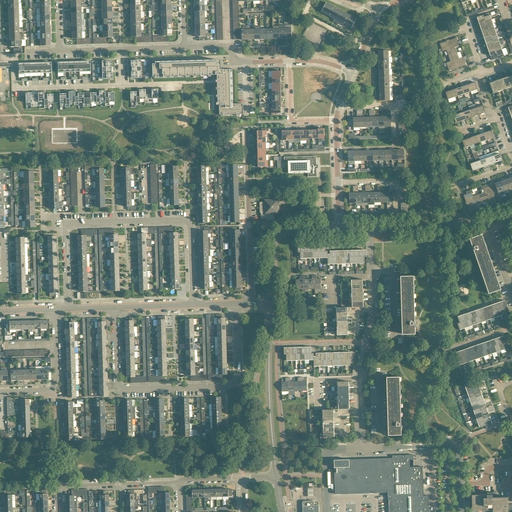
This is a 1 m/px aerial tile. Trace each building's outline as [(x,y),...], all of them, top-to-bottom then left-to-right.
[(326,3),(321,12),(335,19),(333,22),(342,27),(342,26),(341,26),(343,23),(351,28),(356,19),(326,3)] [(492,20),(490,15),(489,15),(489,13),(477,17),(479,22),(485,20),(486,22),(492,20)] [(207,35),(206,34),(205,30),(194,30),(194,33),(196,33),(196,37),(199,37),(199,41),(208,41),(208,36),(207,35)] [(457,38),(448,41),(453,54),(457,53),(455,47),(460,46),(462,45),(461,41),(458,42),(457,38)] [(453,54),(448,41),(440,44),(441,49),(439,50),(440,52),(442,52),(447,50),(449,56),(453,54)] [(504,56),(503,54),(502,49),(496,51),(495,49),(489,51),(492,60),(504,56)] [(465,60),(467,59),(466,56),(464,57),(463,57),(459,58),(457,53),(453,54),(458,68),(466,65),(465,60)] [(458,68),(453,54),(449,56),(451,61),(446,63),(444,64),(445,67),(447,66),(449,71),(458,68)] [(221,62),(153,64),(153,77),(156,77),(156,76),(158,75),(159,77),(164,76),(164,75),(166,75),(166,76),(171,76),(171,75),(173,75),(173,76),(179,76),(178,75),(181,75),(181,76),(186,76),(186,75),(188,75),(188,76),(194,76),(193,74),(196,74),(196,76),(201,75),(201,74),(203,74),(203,75),(209,75),(208,74),(216,74),(216,75),(215,75),(217,75),(217,80),(219,80),(219,82),(217,82),(218,87),(219,87),(219,90),(218,90),(218,95),(219,95),(219,97),(218,97),(218,102),(220,102),(221,105),(219,105),(220,115),(223,115),(223,113),(227,113),(227,115),(237,114),(236,113),(240,113),(240,114),(243,114),(243,104),(231,104),(230,69),(221,70),(221,62)] [(498,92),(494,81),(490,83),(493,94),(498,92)] [(477,89),(475,82),(468,84),(471,92),(477,89)] [(471,92),(468,84),(462,87),(464,94),(471,92)] [(462,87),(455,89),(458,96),(460,95),(460,96),(463,95),(463,94),(464,94),(462,87)] [(140,96),(140,99),(145,99),(145,103),(149,103),(149,94),(146,94),(146,92),(146,89),(140,90),(140,96)] [(158,89),(152,89),(152,94),(149,94),(149,103),(154,103),(153,99),(158,99),(158,89)] [(458,96),(455,89),(445,92),(448,99),(458,96)] [(96,102),(96,104),(100,104),(100,100),(105,100),(105,98),(105,91),(99,91),(99,96),(96,96),(96,102)] [(35,98),(35,106),(39,106),(39,102),(44,102),(44,99),(44,92),(38,93),(38,98),(35,98)] [(69,99),(69,101),(74,101),(74,105),(78,105),(78,103),(78,97),(75,97),(74,92),(68,92),(69,99)] [(105,98),(105,100),(105,106),(109,106),(109,102),(114,102),(114,92),(108,92),(108,97),(105,98)] [(140,96),(137,97),(137,92),(131,92),(131,101),(136,101),(136,105),(140,105),(140,99),(140,96)] [(31,93),(25,93),(26,103),(30,102),(31,106),(35,106),(35,98),(35,95),(31,95),(31,93)] [(78,97),(78,103),(83,103),(83,107),(87,107),(87,98),(84,98),(83,93),(78,93),(78,97)] [(96,102),(96,96),(96,93),(90,93),(90,98),(87,98),(87,107),(91,106),(91,102),(96,102)] [(47,99),(44,99),(44,102),(44,108),(48,108),(48,104),(53,104),(53,94),(47,94),(47,99)] [(66,99),(65,96),(65,94),(60,94),(60,103),(65,103),(65,107),(69,107),(69,101),(69,99),(66,99)] [(466,119),(463,112),(460,105),(458,106),(459,110),(456,111),(457,114),(453,116),(456,123),(466,119)] [(485,113),(483,105),(476,108),(479,115),(485,113)] [(479,115),(476,108),(470,110),(472,117),(479,115)] [(472,117),(470,110),(463,112),(466,119),(472,117)] [(267,137),(267,131),(269,131),(269,128),(262,128),(260,131),(257,131),(257,137),(267,137)] [(288,140),(288,131),(288,130),(288,131),(282,131),(282,130),(282,133),(280,133),(280,144),(283,143),(283,140),(288,140)] [(494,138),(491,130),(485,133),(487,140),(494,138)] [(487,140),(485,133),(478,135),(481,142),(487,140)] [(481,142),(478,135),(472,137),(474,144),(481,142)] [(474,144),(472,137),(462,141),(465,148),(470,146),(471,150),(473,154),(477,152),(474,144)] [(482,168),(480,160),(477,152),(472,154),(474,158),(476,162),(470,164),(473,171),(482,168)] [(502,161),(499,154),(493,156),(495,163),(502,161)] [(308,177),(317,176),(316,156),(284,157),(285,164),(288,163),(289,173),(308,173),(308,177)] [(495,163),(493,156),(486,158),(489,165),(495,163)] [(489,165),(486,158),(480,160),(482,168),(489,165)] [(178,173),(177,166),(174,167),(174,165),(165,165),(165,173),(170,173),(178,173)] [(100,166),(93,166),(93,169),(96,169),(96,175),(104,175),(104,169),(100,169),(100,166)] [(0,178),(3,178),(2,172),(12,172),(12,171),(12,168),(0,168),(0,178)] [(510,189),(507,179),(503,181),(503,179),(500,180),(504,191),(510,189)] [(504,191),(500,180),(498,180),(499,182),(495,183),(499,196),(505,194),(504,191)] [(484,193),(479,194),(480,199),(494,194),(491,186),(487,187),(487,184),(481,186),(482,189),(483,188),(484,193)] [(472,189),(466,191),(467,194),(464,195),(466,203),(480,199),(479,194),(473,196),(472,192),(473,192),(472,189)] [(497,203),(494,194),(480,199),(482,203),(487,201),(489,205),(487,206),(488,208),(494,206),(493,204),(497,203)] [(132,205),(131,199),(123,200),(123,206),(128,206),(128,210),(136,210),(136,205),(132,205)] [(261,213),(261,219),(266,219),(269,218),(269,220),(270,220),(274,220),(274,214),(279,214),(279,199),(264,200),(264,202),(260,202),(260,213),(261,213)] [(477,209),(476,205),(482,203),(480,199),(466,203),(469,212),(473,211),(474,213),(480,211),(479,209),(477,209)] [(146,240),(146,234),(148,234),(148,227),(145,228),(141,228),(142,234),(138,234),(138,240),(146,240)] [(211,234),(211,227),(204,227),(204,231),(199,231),(200,237),(208,237),(208,234),(211,234)] [(56,243),(56,236),(53,236),(52,233),(43,233),(44,237),(48,237),(48,243),(56,243)] [(499,290),(480,235),(472,238),(470,239),(471,241),(468,242),(472,248),(473,247),(489,293),(491,293),(499,290)] [(415,325),(414,276),(412,276),(412,275),(403,276),(404,334),(415,334),(415,333),(415,331),(418,331),(419,331),(417,324),(416,324),(416,325),(415,325)] [(241,287),(241,280),(233,280),(233,287),(235,287),(235,290),(241,290),(241,287)] [(225,324),(225,318),(222,318),(222,314),(216,314),(216,318),(217,318),(217,324),(225,324)] [(158,320),(157,320),(157,326),(165,326),(165,316),(158,317),(158,320)] [(69,322),(66,322),(66,329),(74,329),(74,318),(69,319),(69,322)] [(503,336),(499,338),(501,344),(499,344),(501,350),(505,349),(507,348),(503,336)] [(321,360),(320,353),(316,353),(316,347),(311,347),(311,353),(313,353),(313,360),(314,360),(314,366),(319,366),(318,360),(321,360)] [(50,366),(41,366),(41,369),(42,379),(48,379),(48,375),(51,374),(50,366)] [(401,425),(400,377),(400,376),(397,377),(397,376),(389,377),(390,435),(399,435),(402,434),(401,434),(401,432),(404,432),(402,425),(401,425)] [(492,425),(491,421),(485,423),(484,421),(478,423),(480,427),(482,427),(482,429),(486,427),(492,425)] [(19,438),(18,438),(18,440),(19,441),(27,441),(27,437),(30,437),(30,430),(21,431),(21,437),(19,437),(19,438)] [(428,511),(428,495),(423,496),(423,467),(413,467),(413,464),(413,461),(412,460),(413,460),(413,455),(392,455),(392,458),(334,460),(335,494),(388,493),(388,495),(388,497),(388,511),(428,511)] [(109,500),(109,494),(106,494),(106,491),(101,491),(102,494),(102,500),(109,500)] [(508,497),(503,497),(496,497),(496,493),(493,493),(493,492),(487,493),(487,496),(477,496),(477,495),(472,495),(472,509),(493,508),(493,511),(508,511),(508,510),(511,510),(511,504),(508,505),(508,497)] [(319,511),(319,505),(318,505),(317,505),(314,505),(314,502),(313,501),(303,501),(302,502),(302,511),(319,511)]
